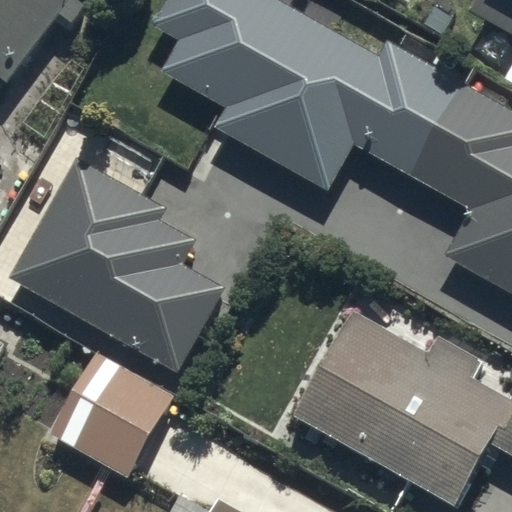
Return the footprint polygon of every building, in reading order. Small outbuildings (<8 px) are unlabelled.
[(0,0),(0,76),(8,83),(70,0),(0,0)] [(372,67),(251,0),(201,0),(166,64),(236,103),(223,126),(309,173),(335,126),(475,204),(449,251),(511,285),(511,144),(508,142),(511,135),(511,126),(380,53),(372,67)] [(511,0),(480,0),(472,14),(511,36),(511,0)] [(83,164),(22,272),(181,361),(224,286),(184,263),(202,231),(83,164)] [(325,354),(292,411),(444,499),(477,441),(511,460),(511,397),(506,408),(454,378),(468,353),(433,333),(419,358),(347,316),(325,354)] [(173,397),(107,358),(67,425),(134,464),(173,397)]
